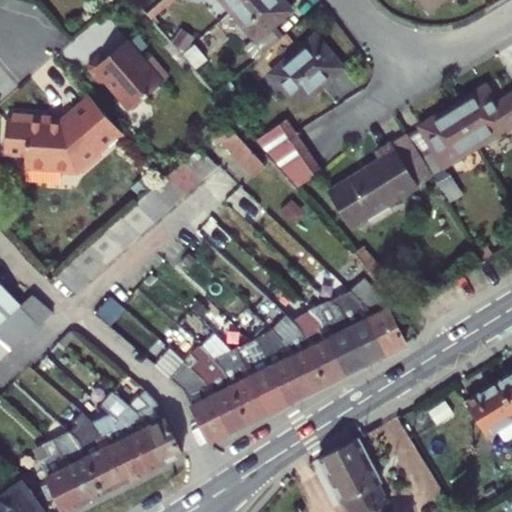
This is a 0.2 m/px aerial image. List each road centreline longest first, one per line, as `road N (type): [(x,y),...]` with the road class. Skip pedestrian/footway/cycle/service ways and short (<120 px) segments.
road 1 (residential): [(0,245),(166,385),(221,478)]
road 2 (primary): [(511,309),(309,432)]
